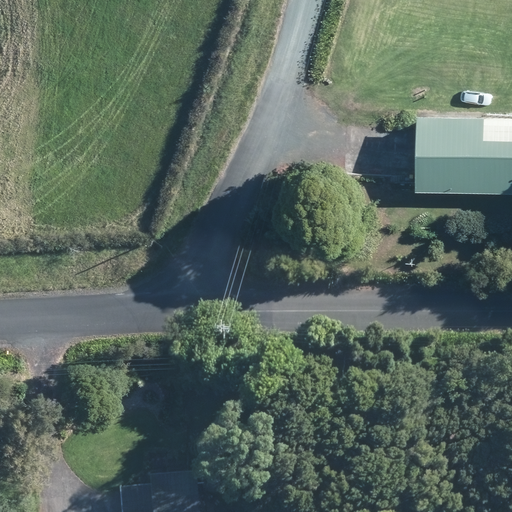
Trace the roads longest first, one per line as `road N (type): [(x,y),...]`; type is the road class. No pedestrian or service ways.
road 1 (unclassified): [(302,0),(293,62),(197,272),(196,310)]
road 2 (unclassified): [(196,310),(511,311)]
road 3 (unclassified): [(0,319),(196,310)]
